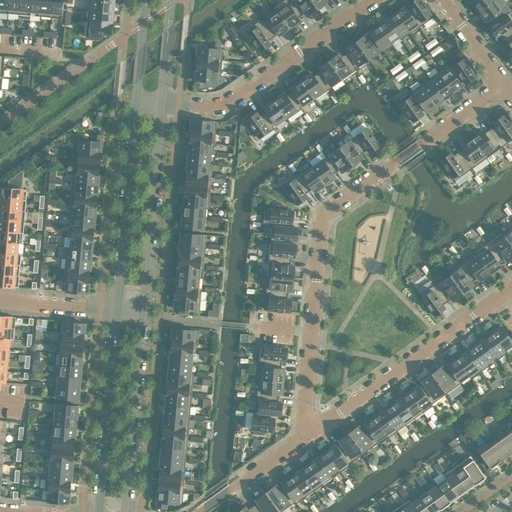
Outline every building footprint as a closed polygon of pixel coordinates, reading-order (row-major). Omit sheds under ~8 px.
[(0,0),(0,12),(8,14),(9,0),(0,0)] [(9,0),(8,14),(19,15),(19,0),(9,0)] [(19,0),(19,15),(29,16),(30,0),(19,0)] [(30,0),(29,16),(40,17),(41,0),(30,0)] [(41,0),(40,17),(51,18),(52,0),(41,0)] [(52,0),(51,18),(62,19),(63,0),(52,0)] [(98,0),(88,0),(88,10),(113,12),(114,1),(98,0)] [(318,10),(310,0),(289,0),(290,1),(301,15),(304,13),(306,16),(311,12),(312,14),(318,10)] [(310,0),(318,10),(323,6),(322,4),(327,1),(325,0),(310,0)] [(430,10),(426,4),(425,5),(421,0),(411,0),(413,1),(408,4),(410,7),(407,10),(419,27),(433,17),(429,11),(430,10)] [(477,13),(494,0),(473,0),(471,2),(474,6),(473,7),(477,13)] [(506,14),(495,0),(494,0),(477,13),(481,18),(483,17),(486,22),(489,20),(492,24),(489,26),(489,27),(509,12),(506,14)] [(301,15),(290,1),(277,11),(290,29),(296,25),(295,24),(299,21),(297,18),(301,15)] [(419,27),(407,10),(405,6),(400,10),(399,8),(395,12),(410,33),(419,27)] [(88,10),(87,21),(112,23),(113,12),(88,10)] [(290,29),(277,11),(262,22),(273,37),(278,34),(279,35),(284,32),(285,33),(290,29)] [(410,33),(395,12),(390,15),(391,16),(387,19),(402,40),(410,33)] [(511,33),(511,15),(509,12),(489,27),(488,28),(492,34),(493,33),(495,35),(497,37),(500,35),(503,40),(511,33)] [(402,40),(387,19),(383,22),(382,21),(377,24),(393,46),(391,42),(399,37),(401,40),(402,40)] [(273,37),(262,22),(261,20),(245,31),(260,51),(261,53),(267,48),(266,47),(270,44),(268,41),(273,37)] [(87,21),(85,37),(102,38),(102,33),(111,34),(112,23),(87,21)] [(393,46),(377,24),(373,27),(374,29),(369,32),(371,35),(381,49),(384,52),(393,46)] [(227,28),(234,39),(239,36),(232,25),(227,28)] [(511,56),(511,33),(503,40),(507,45),(504,47),(502,48),(507,54),(508,53),(511,57),(511,56)] [(381,49),(371,35),(368,37),(366,34),(362,38),(360,36),(355,40),(368,59),(381,49)] [(368,59),(355,40),(349,44),(350,46),(346,49),(348,52),(344,54),(356,70),(355,68),(368,59)] [(222,60),(223,49),(219,49),(220,43),(210,42),(210,48),(198,47),(197,58),(222,60)] [(356,70),(344,54),(341,57),(339,54),(334,57),(333,56),(327,60),(342,80),(356,70)] [(221,71),(222,60),(197,58),(196,69),(221,71)] [(475,76),(469,68),(471,67),(467,61),(465,62),(463,59),(449,69),(460,83),(463,81),(465,84),(469,81),(470,82),(476,78),(475,76)] [(342,80),(327,60),(322,64),(323,65),(318,68),(320,72),(317,74),(328,90),(342,80)] [(460,83),(449,69),(447,66),(438,72),(454,94),(458,91),(457,89),(462,86),(460,83)] [(220,82),(221,71),(196,69),(195,80),(220,82)] [(454,94),(438,72),(429,78),(444,99),(448,96),(449,97),(454,94)] [(328,90),(317,74),(313,77),(311,73),(307,77),(306,75),(300,79),(315,100),(328,90)] [(444,99),(429,78),(420,85),(436,106),(441,103),(440,102),(444,99)] [(315,100),(300,79),(294,83),(295,85),(291,88),(293,91),(290,94),(301,109),(300,107),(313,98),(314,100),(315,100)] [(436,106),(420,85),(412,91),(426,111),(430,108),(431,110),(436,106)] [(426,111),(412,91),(398,101),(412,121),(413,123),(419,118),(418,117),(423,114),(421,111),(424,109),(426,112),(426,111)] [(301,109),(290,94),(286,96),(284,93),(279,96),(278,95),(273,99),(287,119),(301,109)] [(287,119),(273,99),(267,103),(268,104),(264,108),(266,111),(262,113),(274,129),(273,127),(286,118),(287,119)] [(274,129),(262,113),(259,115),(257,113),(252,116),(251,114),(245,118),(246,120),(251,127),(248,129),(253,137),(257,135),(260,139),(274,129)] [(511,124),(511,123),(509,124),(503,115),(502,114),(496,118),(497,120),(493,123),(495,126),(489,130),(502,147),(511,139),(511,124)] [(216,133),(217,121),(192,119),(191,130),(216,133)] [(240,124),(239,132),(248,126),(244,121),(240,124)] [(379,145),(367,128),(353,138),(363,152),(367,149),(369,152),(371,151),(373,149),(374,151),(380,146),(379,145)] [(215,143),(216,133),(191,130),(190,141),(215,143)] [(502,147),(489,130),(484,134),(482,131),(477,134),(476,132),(471,136),(486,158),(502,147)] [(100,153),(101,142),(102,135),(93,134),(92,141),(76,139),(75,150),(100,153)] [(486,158),(471,136),(465,140),(466,142),(462,145),(464,148),(458,152),(471,169),(486,158)] [(360,154),(363,152),(353,138),(339,147),(353,166),(358,162),(357,161),(362,157),(360,154)] [(214,154),(215,143),(190,141),(189,152),(210,154),(214,154)] [(353,166),(339,147),(326,157),(336,171),(339,169),(341,172),(346,169),(347,170),(353,166)] [(99,164),(100,153),(75,150),(74,161),(99,164)] [(209,165),(210,154),(189,152),(188,163),(209,165)] [(471,169),(458,152),(453,156),(451,153),(446,156),(445,155),(439,159),(440,160),(445,167),(442,169),(448,178),(451,175),(455,181),(471,169)] [(332,174),(336,171),(326,157),(312,167),(325,186),(331,181),(330,180),(334,177),(332,174)] [(98,174),(99,164),(74,161),(73,172),(98,174)] [(212,176),(213,165),(209,165),(188,163),(187,173),(212,176)] [(325,186),(312,167),(311,165),(297,175),(308,191),(312,188),(314,191),(319,188),(320,190),(325,186)] [(1,187),(0,198),(10,199),(26,201),(27,189),(22,189),(24,170),(24,169),(8,180),(7,187),(1,187)] [(97,185),(98,174),(73,172),(72,183),(97,185)] [(211,186),(212,176),(187,173),(186,184),(211,186)] [(308,191),(297,175),(284,184),(287,187),(285,188),(296,204),(297,204),(298,205),(304,201),(303,200),(307,196),(305,193),(308,191)] [(96,196),(97,185),(72,183),(71,194),(96,196)] [(210,197),(211,186),(186,184),(185,195),(210,197)] [(95,207),(96,196),(71,194),(70,204),(74,205),(95,207)] [(209,208),(210,197),(185,195),(184,206),(205,208),(209,208)] [(0,198),(0,209),(25,211),(20,210),(21,201),(26,201),(10,199),(0,198)] [(94,218),(95,207),(74,205),(73,216),(94,218)] [(294,218),(294,211),(293,211),(292,210),(284,210),(285,206),(274,205),(273,209),(271,209),(270,225),(272,225),(287,227),(288,223),(291,223),(292,218),(294,218)] [(204,218),(205,208),(184,206),(183,216),(204,218)] [(0,209),(0,219),(24,222),(25,211),(0,209)] [(93,228),(94,218),(73,216),(72,226),(93,228)] [(203,230),(204,218),(183,216),(182,228),(203,230)] [(0,219),(0,230),(23,233),(24,222),(0,219)] [(298,235),(298,228),(297,228),(287,227),(272,225),(270,242),(291,244),(292,240),(296,241),(296,235),(298,235)] [(92,239),(93,228),(72,226),(68,226),(67,237),(71,237),(92,239)] [(511,226),(502,233),(511,246),(511,226)] [(0,230),(0,241),(22,244),(23,233),(0,230)] [(181,233),(180,244),(205,246),(206,235),(202,234),(181,233)] [(511,246),(502,233),(489,243),(501,260),(504,258),(507,261),(511,258),(511,246)] [(91,250),(92,239),(71,237),(70,248),(91,250)] [(0,241),(0,252),(16,254),(17,244),(22,244),(0,241)] [(296,252),(297,245),(295,245),(295,244),(291,244),(270,242),(269,259),(290,261),(290,257),(294,257),(295,252),(296,252)] [(501,260),(489,243),(475,253),(491,275),(496,270),(495,269),(500,266),(497,263),(501,260)] [(180,244),(179,255),(204,257),(205,246),(180,244)] [(90,261),(91,250),(70,248),(66,247),(65,258),(90,261)] [(0,252),(0,263),(20,265),(21,254),(16,254),(0,252)] [(491,275),(475,253),(461,263),(474,280),(477,277),(479,280),(484,277),(485,279),(491,275)] [(179,255),(178,265),(203,267),(204,257),(179,255)] [(89,271),(90,261),(65,258),(64,269),(89,271)] [(293,271),(293,266),(290,265),(290,261),(269,259),(267,276),(271,277),(294,278),(295,271),(293,271)] [(0,263),(0,274),(3,274),(19,276),(20,265),(0,263)] [(474,280),(461,263),(447,273),(450,276),(463,294),(469,290),(468,289),(472,285),(470,282),(474,280)] [(178,265),(177,277),(198,278),(202,279),(203,267),(178,265)] [(88,282),(89,271),(64,269),(63,280),(67,280),(88,282)] [(0,285),(13,287),(18,287),(19,276),(3,274),(0,274),(0,285)] [(463,294),(450,276),(437,285),(435,283),(434,284),(447,301),(451,298),(452,300),(456,297),(457,298),(463,294)] [(177,277),(176,287),(197,288),(198,278),(177,277)] [(291,291),(292,285),(293,285),(294,278),(271,277),(270,293),(287,295),(287,290),(291,291)] [(87,293),(88,282),(67,280),(66,291),(87,293)] [(442,304),(447,301),(434,284),(420,295),(424,301),(423,302),(427,308),(428,307),(434,315),(435,316),(441,312),(440,311),(445,307),(442,304)] [(176,287),(175,298),(200,300),(201,289),(197,288),(176,287)] [(290,305),(290,299),(286,299),(287,295),(270,293),(268,310),(289,312),(291,312),(292,305),(290,305)] [(175,298),(174,309),(195,311),(199,311),(200,300),(175,298)] [(257,320),(258,311),(250,310),(249,319),(257,320)] [(0,327),(14,329),(16,317),(0,315),(0,327)] [(84,334),(85,323),(64,321),(63,332),(84,334)] [(495,328),(491,331),(504,350),(511,344),(511,341),(501,326),(496,329),(495,328)] [(0,337),(14,339),(14,329),(0,327),(0,337)] [(173,328),(172,339),(197,342),(198,330),(179,329),(173,328)] [(487,336),(483,339),(495,356),(497,360),(507,353),(504,350),(491,331),(486,335),(487,336)] [(83,345),(84,335),(84,334),(63,332),(59,332),(58,343),(83,345)] [(8,349),(9,339),(13,340),(14,339),(0,337),(0,348),(10,350),(10,349),(8,349)] [(172,339),(171,350),(192,352),(196,352),(197,342),(172,339)] [(478,341),(473,344),(487,362),(495,356),(483,339),(479,342),(478,341)] [(82,356),(83,346),(83,345),(58,343),(57,354),(61,354),(82,356)] [(470,349),(465,352),(480,372),(489,365),(487,362),(473,344),(468,347),(470,349)] [(287,355),(288,348),(286,348),(286,347),(261,345),(259,363),(263,363),(281,364),(281,360),(285,360),(285,355),(287,355)] [(0,359),(9,360),(10,350),(0,348),(0,359)] [(171,350),(170,361),(191,363),(192,352),(171,350)] [(460,353),(455,357),(469,375),(471,378),(480,372),(465,352),(461,355),(460,353)] [(81,367),(82,356),(61,354),(60,365),(81,367)] [(452,361),(447,365),(449,366),(460,381),(469,375),(455,357),(451,360),(452,361)] [(0,370),(6,371),(7,361),(9,361),(9,360),(0,359),(0,370)] [(170,361),(169,371),(190,373),(191,363),(170,361)] [(284,374),(284,369),(280,369),(281,364),(263,363),(262,379),(285,382),(285,375),(284,374)] [(80,377),(81,367),(60,365),(56,364),(55,375),(80,377)] [(436,371),(432,374),(446,394),(462,383),(460,381),(449,366),(444,369),(442,366),(441,367),(440,365),(435,369),(436,371)] [(169,371),(168,382),(193,384),(194,374),(190,373),(169,371)] [(424,384),(419,387),(431,404),(446,394),(432,374),(428,376),(427,375),(421,379),(422,381),(421,381),(424,384)] [(79,388),(80,378),(80,377),(55,375),(54,386),(79,388)] [(284,388),(285,382),(262,379),(258,379),(256,396),(278,398),(278,393),(282,394),(282,388),(284,388)] [(168,382),(167,393),(192,395),(193,384),(168,382)] [(78,400),(79,389),(79,388),(54,386),(53,397),(78,400)] [(412,387),(408,391),(423,412),(432,406),(431,404),(419,387),(418,386),(413,389),(412,387)] [(404,395),(400,398),(415,419),(423,412),(408,391),(403,394),(404,395)] [(167,393),(166,404),(191,406),(192,395),(167,393)] [(280,408),(281,402),(277,402),(278,398),(256,396),(255,412),(270,414),(280,415),(282,415),(282,408),(280,408)] [(395,400),(390,403),(406,425),(415,419),(400,398),(396,401),(395,400)] [(76,417),(77,405),(52,403),(51,415),(55,415),(76,417)] [(387,408),(382,411),(394,428),(397,431),(406,425),(390,403),(386,407),(387,408)] [(166,404),(165,415),(190,417),(191,406),(166,404)] [(377,412),(373,416),(386,434),(394,428),(382,411),(378,414),(377,412)] [(273,424),(274,418),(270,418),(270,414),(255,412),(253,412),(252,430),(254,430),(254,434),(264,435),(264,431),(272,431),(274,431),(275,424),(273,424)] [(75,428),(76,417),(55,415),(54,426),(75,428)] [(165,415),(164,425),(189,428),(190,417),(165,415)] [(369,420),(364,424),(366,425),(378,443),(379,444),(388,437),(386,434),(373,416),(368,419),(369,420)] [(353,430),(349,433),(363,453),(378,443),(366,425),(361,429),(359,426),(357,424),(352,428),(353,430)] [(164,425),(163,436),(188,439),(189,428),(164,425)] [(74,438),(75,428),(54,426),(53,436),(74,438)] [(341,443),(336,446),(348,464),(363,453),(349,433),(345,436),(344,434),(338,438),(339,440),(341,443)] [(511,441),(507,434),(498,441),(508,455),(511,452),(511,441)] [(73,449),(74,439),(74,438),(53,436),(49,436),(48,447),(73,449)] [(163,436),(162,447),(187,449),(188,439),(163,436)] [(508,455),(498,441),(490,447),(502,464),(504,462),(502,459),(508,455)] [(502,464),(490,447),(487,443),(477,450),(490,468),(497,463),(499,466),(502,464)] [(329,447),(325,450),(340,472),(349,465),(348,464),(336,446),(335,445),(330,448),(329,447)] [(72,460),(73,449),(48,447),(47,457),(72,460)] [(162,447),(161,458),(186,460),(187,449),(162,447)] [(321,455),(317,458),(332,478),(340,472),(325,450),(320,453),(321,455)] [(470,456),(461,462),(476,483),(485,476),(479,468),(470,456)] [(71,470),(72,460),(47,457),(46,468),(71,470)] [(161,458),(160,469),(185,471),(186,460),(161,458)] [(312,459),(307,463),(323,484),(332,478),(317,458),(313,461),(312,459)] [(476,483),(461,462),(452,469),(467,489),(476,483)] [(304,467),(299,470),(314,491),(323,484),(307,463),(303,466),(304,467)] [(70,481),(71,471),(71,470),(46,468),(45,479),(70,481)] [(160,469),(159,479),(184,482),(185,471),(160,469)] [(467,489),(452,469),(443,475),(446,479),(458,495),(467,489)] [(294,472),(290,475),(305,497),(314,491),(299,470),(295,473),(294,472)] [(286,480),(281,483),(283,485),(295,502),(296,503),(305,497),(290,475),(285,478),(286,480)] [(69,492),(70,482),(70,481),(45,479),(44,490),(69,492)] [(159,479),(158,490),(183,492),(184,482),(159,479)] [(458,495),(446,479),(437,485),(449,502),(458,495)] [(270,489),(266,492),(279,511),(280,511),(295,502),(283,485),(278,488),(276,485),(274,484),(269,488),(270,489)] [(450,502),(449,502),(437,485),(429,491),(441,508),(441,509),(450,502)] [(68,503),(69,492),(44,490),(47,490),(46,501),(68,503)] [(158,490),(156,508),(166,508),(166,502),(182,504),(183,492),(158,490)] [(434,511),(441,508),(429,491),(420,497),(430,511),(434,511)] [(279,511),(266,492),(262,495),(261,494),(255,498),(256,499),(258,503),(253,506),(257,511),(279,511)] [(430,511),(420,497),(411,503),(417,511),(430,511)] [(417,511),(411,503),(409,500),(399,506),(403,511),(417,511)]
